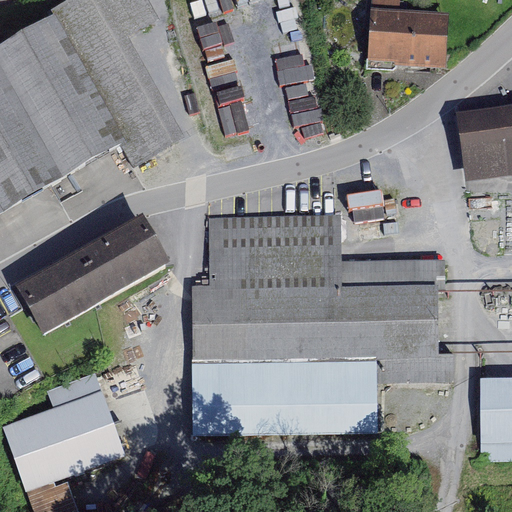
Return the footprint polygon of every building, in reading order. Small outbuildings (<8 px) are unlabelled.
[(59,25),(0,57),(0,218),(129,148),(142,172),(193,144),(143,54),(169,40),(147,0),(81,0),(54,15),(59,25)] [(399,0),(366,0),(365,63),(444,64),(445,11),(400,10),(399,0)] [(308,36),(277,40),(283,83),(314,79),(308,36)] [(262,126),(246,65),(225,70),(234,105),(222,108),(229,135),(262,126)] [(331,116),(324,87),(287,96),(294,125),(331,116)] [(511,112),(467,118),(475,188),(511,183),(511,112)] [(333,204),(207,210),(210,280),(188,281),(195,434),(378,424),(377,387),(450,384),(443,249),(336,254),(333,204)] [(180,268),(154,217),(27,283),(53,333),(180,268)] [(511,383),(489,384),(490,443),(487,443),(488,463),(511,463),(511,383)] [(107,394),(5,433),(31,503),(134,464),(107,394)]
